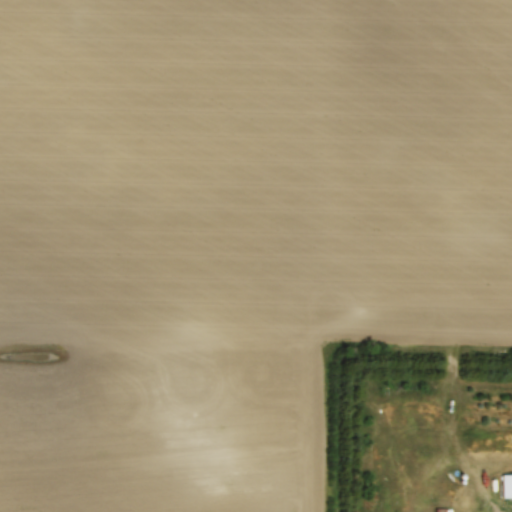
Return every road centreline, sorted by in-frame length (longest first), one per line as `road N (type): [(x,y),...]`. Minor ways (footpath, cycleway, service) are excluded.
road 1 (track): [(492,504),(449,422),(452,327)]
road 2 (track): [(492,504),(445,507),(425,497),(428,470),(459,451)]
